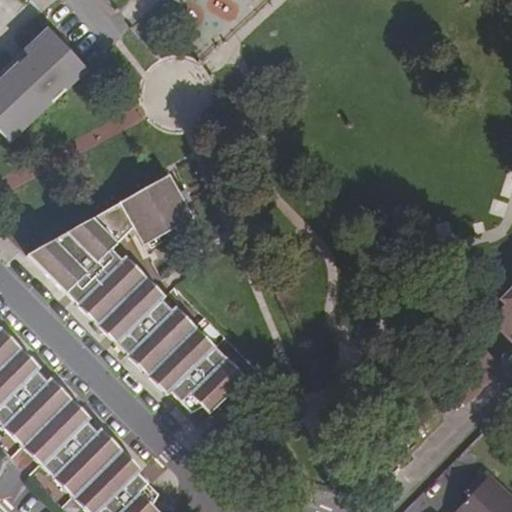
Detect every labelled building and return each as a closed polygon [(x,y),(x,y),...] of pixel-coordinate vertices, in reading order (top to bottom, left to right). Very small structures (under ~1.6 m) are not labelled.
[(0,131),(11,142),(85,69),(45,29),(22,52),(27,57),(0,83),(0,131)] [(0,83),(27,57),(22,52),(0,73),(0,83)] [(210,416),(246,380),(124,258),(121,263),(110,251),(133,230),(143,247),(193,219),(170,176),(26,256),(166,397),(171,393),(189,413),(201,407),(210,416)] [(501,306),(511,294),(511,286),(497,302),(501,306)] [(511,294),(501,306),(486,321),(511,346),(511,294)] [(0,425),(86,511),(152,511),(149,508),(155,496),(136,477),(142,472),(99,429),(94,435),(86,426),(91,421),(49,379),(44,384),(35,374),(40,370),(0,329),(0,425)] [(511,511),(511,500),(491,480),(459,511),(511,511)]
